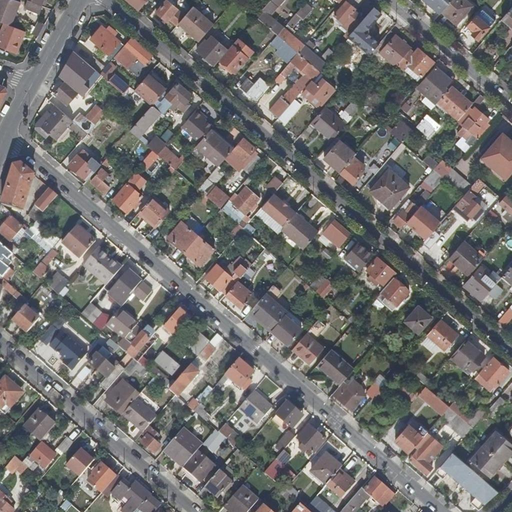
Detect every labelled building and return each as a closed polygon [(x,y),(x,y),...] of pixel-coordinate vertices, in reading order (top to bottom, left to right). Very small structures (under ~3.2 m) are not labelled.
[(14,0),(0,0),(0,22),(2,23),(10,27),(19,2),(14,0)] [(148,0),(125,0),(139,11),(148,0)] [(249,0),(237,0),(257,17),(262,11),(249,0)] [(257,17),(278,35),(284,28),(271,17),(279,8),(276,6),(280,0),(271,0),(262,11),(257,17)] [(425,0),(441,14),(443,12),(453,0),(425,0)] [(465,0),(453,0),(443,12),(457,24),(472,6),(467,2),(465,0)] [(169,20),(176,26),(178,24),(185,16),(173,6),(168,1),(167,1),(156,13),(167,22),(169,20)] [(37,15),(40,7),(28,2),(25,10),(37,15)] [(349,37),(357,28),(356,27),(363,18),(352,9),(353,8),(346,2),(334,16),(343,24),(340,27),(347,33),(343,38),(346,41),(349,37)] [(284,28),(278,35),(279,36),(286,42),(299,53),(302,49),(289,36),(292,33),(288,30),(299,19),(301,20),(310,10),(304,4),(284,28)] [(178,24),(200,41),(215,24),(194,6),(185,16),(178,24)] [(376,48),(380,44),(366,32),(381,14),(374,8),(357,28),(349,37),(370,55),(376,48)] [(511,8),(502,19),(511,27),(511,8)] [(479,41),(490,28),(476,16),(467,27),(473,32),(471,34),(479,41)] [(38,37),(45,25),(39,22),(31,35),(38,37)] [(22,40),(25,33),(10,27),(2,23),(0,31),(0,47),(20,55),(25,42),(22,40)] [(120,51),(124,45),(113,36),(116,33),(110,27),(107,30),(102,26),(91,39),(113,58),(120,51)] [(410,50),(411,49),(390,32),(380,44),(376,48),(397,66),(398,64),(410,50)] [(286,42),(279,36),(272,43),(279,49),(286,42)] [(155,58),(131,37),(124,45),(120,51),(126,56),(127,62),(141,74),(155,58)] [(197,51),(215,65),(220,60),(227,51),(212,38),(207,43),(205,41),(197,51)] [(313,49),(307,43),(302,49),(299,53),(319,71),(324,65),(310,53),(313,49)] [(227,51),(220,60),(235,73),(248,59),(233,45),(227,51)] [(415,54),(410,50),(398,64),(405,71),(409,67),(421,77),(434,63),(419,49),(415,54)] [(492,58),(498,63),(506,54),(500,49),(492,58)] [(322,58),(327,62),(334,54),(329,50),(322,58)] [(276,64),(282,57),(277,52),(270,60),(276,64)] [(299,53),(284,70),(288,74),(296,64),(308,74),(294,90),(299,94),(319,71),(299,53)] [(93,56),(87,63),(100,73),(105,67),(93,56)] [(105,67),(100,73),(122,93),(128,86),(112,71),(117,65),(111,60),(105,67)] [(445,89),(452,81),(437,68),(423,83),(432,90),(426,96),(436,104),(439,101),(440,100),(442,98),(448,91),(445,89)] [(288,75),(294,82),(301,76),(294,69),(288,75)] [(140,83),(139,84),(135,90),(152,105),(158,98),(166,89),(163,87),(166,84),(151,71),(142,80),(140,83)] [(242,86),(258,101),(264,93),(248,79),(242,86)] [(333,94),(337,90),(323,79),(317,86),(313,82),(307,89),(322,101),(330,92),(333,94)] [(53,95),(49,101),(55,106),(61,111),(78,92),(65,81),(53,95)] [(188,102),(194,96),(178,83),(165,97),(177,107),(178,106),(185,113),(191,105),(188,102)] [(459,120),(469,108),(473,105),(452,86),(448,91),(442,98),(440,100),(439,101),(459,120)] [(294,90),(284,101),(289,105),(299,94),(294,90)] [(477,110),(486,99),(481,95),(473,105),(469,108),(472,111),(475,108),(477,110)] [(269,110),(278,118),(288,107),(289,105),(284,101),(280,97),(269,110)] [(152,105),(130,131),(138,138),(160,113),(157,110),(163,103),(158,98),(152,105)] [(346,111),(353,117),(361,107),(354,101),(346,111)] [(81,141),(87,134),(85,132),(79,127),(61,111),(55,106),(48,113),(49,115),(40,127),(55,140),(66,128),(81,141)] [(288,107),(278,118),(284,123),(294,113),(288,107)] [(325,107),(311,123),(332,140),(345,125),(325,107)] [(463,137),(482,115),(477,110),(475,108),(472,111),(469,108),(459,120),(458,121),(461,124),(464,128),(459,134),(463,137)] [(204,115),(197,109),(181,127),(199,142),(211,128),(213,127),(202,118),(204,115)] [(427,115),(417,126),(430,138),(440,127),(427,115)] [(479,139),(490,127),(487,124),(489,121),(482,115),(463,137),(467,140),(472,134),(475,136),(479,139)] [(390,132),(400,144),(412,133),(401,121),(390,132)] [(79,127),(85,132),(90,127),(84,122),(79,127)] [(234,147),(211,128),(199,142),(195,147),(217,166),(227,156),(231,151),(234,147)] [(160,137),(165,141),(172,133),(167,129),(160,137)] [(511,141),(503,134),(481,159),(506,180),(511,172),(511,141)] [(157,154),(157,155),(164,147),(165,146),(156,137),(151,143),(142,136),(140,139),(152,150),(157,154)] [(243,138),(237,144),(234,147),(232,150),(248,164),(251,160),(251,159),(255,155),(253,152),(256,149),(243,138)] [(325,159),(341,172),(354,157),(356,154),(340,141),(325,159)] [(157,155),(175,170),(180,165),(182,162),(164,147),(157,155)] [(152,150),(142,162),(146,166),(157,154),(152,150)] [(232,150),(231,151),(227,156),(243,170),(248,164),(232,150)] [(90,171),(92,173),(98,167),(89,159),(86,162),(79,156),(77,158),(75,157),(68,165),(83,178),(90,171)] [(107,156),(100,165),(104,168),(111,160),(107,156)] [(354,157),(341,172),(354,184),(364,172),(361,170),(364,167),(354,157)] [(427,157),(423,161),(433,170),(434,171),(438,166),(427,157)] [(23,211),(34,175),(20,163),(13,165),(1,204),(23,211)] [(449,174),(439,165),(438,166),(434,171),(444,179),(449,174)] [(214,183),(223,172),(215,166),(207,176),(214,183)] [(109,188),(106,185),(103,182),(105,180),(108,176),(101,169),(90,181),(104,194),(109,188)] [(464,197),(473,187),(453,169),(449,174),(444,179),(464,197)] [(390,208),(409,187),(390,170),(371,192),(390,208)] [(434,171),(433,170),(425,180),(435,190),(444,179),(434,171)] [(273,195),(284,182),(277,175),(266,188),(273,195)] [(112,188),(116,192),(125,182),(121,178),(112,188)] [(202,184),(198,189),(206,195),(214,185),(207,179),(202,184)] [(444,179),(435,190),(452,204),(454,202),(457,205),(464,197),(444,179)] [(457,205),(453,210),(467,222),(471,218),(476,223),(489,207),(475,195),(484,184),(479,179),(473,187),(464,197),(457,205)] [(127,214),(142,197),(127,185),(113,201),(127,214)] [(207,196),(221,209),(230,199),(216,186),(207,196)] [(189,194),(192,196),(194,194),(198,190),(195,187),(189,194)] [(221,209),(244,229),(248,225),(241,219),(259,199),(246,187),(238,196),(235,194),(230,199),(221,209)] [(58,196),(50,189),(38,203),(29,214),(29,217),(35,222),(58,196)] [(211,201),(198,190),(194,194),(207,206),(211,201)] [(273,195),(262,208),(284,227),(296,214),(273,195)] [(511,214),(511,200),(506,196),(500,203),(511,214)] [(154,228),(169,211),(153,197),(138,214),(154,228)] [(407,201),(393,217),(396,220),(394,222),(401,228),(406,223),(419,208),(414,203),(412,206),(407,201)] [(13,215),(1,204),(0,207),(0,213),(8,220),(0,229),(0,234),(9,242),(23,227),(11,216),(13,215)] [(419,208),(406,223),(426,240),(435,231),(441,224),(421,206),(419,208)] [(284,227),(282,230),(304,249),(317,234),(306,224),(307,223),(296,214),(284,227)] [(322,233),(338,247),(350,234),(334,220),(322,233)] [(167,238),(184,252),(198,236),(181,222),(167,238)] [(61,240),(52,250),(33,272),(38,277),(66,244),(69,247),(71,246),(77,251),(83,245),(88,250),(95,242),(77,226),(71,233),(69,232),(62,241),(61,240)] [(426,240),(424,243),(430,249),(440,236),(435,231),(426,240)] [(198,236),(184,252),(200,266),(214,249),(198,236)] [(463,242),(449,258),(457,265),(458,264),(470,275),(483,260),(463,242)] [(362,266),(372,255),(358,243),(346,257),(354,265),(357,262),(362,266)] [(21,263),(0,244),(0,276),(3,279),(6,282),(18,268),(17,267),(21,263)] [(327,258),(331,254),(325,249),(321,253),(327,258)] [(121,269),(98,250),(83,266),(106,286),(121,269)] [(270,265),(275,257),(268,253),(263,260),(270,265)] [(393,277),(397,274),(378,257),(366,271),(385,287),(393,277)] [(205,277),(220,290),(232,277),(217,264),(205,277)] [(235,273),(241,278),(247,270),(240,264),(234,272),(235,273)] [(466,287),(482,301),(496,285),(486,276),(488,273),(482,268),(466,287)] [(352,279),(357,273),(352,270),(347,275),(352,279)] [(120,305),(141,282),(129,271),(108,295),(120,305)] [(57,272),(47,285),(53,290),(64,278),(57,272)] [(363,276),(359,272),(354,278),(358,282),(363,276)] [(220,290),(226,295),(237,281),(241,278),(235,273),(232,277),(220,290)] [(321,276),(311,288),(317,292),(326,280),(321,276)] [(402,285),(393,277),(385,287),(382,290),(381,292),(387,297),(382,302),(392,310),(409,291),(409,288),(404,284),(402,285)] [(64,278),(53,290),(59,295),(69,283),(64,278)] [(326,280),(317,292),(322,297),(333,286),(326,280)] [(237,281),(226,295),(241,308),(253,295),(237,281)] [(18,292),(7,283),(3,288),(14,297),(18,292)] [(143,283),(134,292),(144,301),(152,291),(143,283)] [(371,293),(376,297),(381,292),(382,290),(380,288),(378,290),(376,288),(371,293)] [(24,305),(28,301),(18,292),(14,297),(24,305)] [(265,294),(249,312),(271,331),(271,330),(285,315),(286,313),(265,294)] [(169,302),(158,314),(164,319),(175,307),(169,302)] [(91,304),(82,314),(89,320),(98,310),(91,304)] [(39,318),(24,305),(12,319),(27,332),(39,318)] [(419,333),(432,318),(419,306),(406,322),(419,333)] [(172,341),(191,319),(180,309),(166,325),(170,328),(169,330),(171,332),(167,337),(172,341)] [(119,310),(109,323),(126,337),(118,346),(126,352),(142,333),(135,326),(137,325),(119,310)] [(285,315),(271,330),(288,344),(301,329),(285,315)] [(309,332),(320,336),(325,323),(313,319),(309,332)] [(440,320),(427,336),(444,351),(458,336),(440,320)] [(49,328),(40,339),(46,344),(55,333),(49,328)] [(182,343),(198,356),(199,355),(209,343),(193,330),(182,343)] [(89,353),(62,331),(49,346),(60,355),(62,354),(66,358),(64,361),(73,369),(78,364),(79,364),(89,353)] [(142,333),(126,352),(127,353),(133,359),(146,370),(153,362),(144,354),(150,347),(146,344),(150,340),(142,333)] [(306,333),(293,349),(310,364),(324,348),(306,333)] [(485,357),(466,340),(451,357),(463,369),(467,366),(473,371),(485,357)] [(209,343),(199,355),(207,361),(216,350),(209,343)] [(113,354),(104,346),(89,363),(103,376),(105,378),(113,368),(109,364),(111,361),(109,359),(113,354)] [(332,348),(317,365),(340,384),(341,383),(355,367),(332,348)] [(162,352),(155,360),(172,375),(179,367),(162,352)] [(127,353),(113,368),(105,378),(99,385),(106,391),(123,371),(133,359),(127,353)] [(242,355),(225,374),(241,388),(242,387),(248,380),(254,373),(243,362),(246,358),(242,355)] [(496,387),(509,371),(493,358),(480,374),(496,387)] [(146,370),(133,359),(123,371),(130,377),(137,369),(144,376),(148,372),(146,370)] [(71,384),(78,389),(90,369),(83,365),(71,384)] [(191,365),(169,390),(175,395),(177,397),(199,372),(191,365)] [(317,365),(315,368),(337,387),(340,384),(317,365)] [(422,384),(428,380),(423,372),(417,375),(422,384)] [(12,407),(18,400),(14,398),(21,391),(6,379),(0,385),(0,400),(2,399),(12,407)] [(337,387),(332,393),(352,410),(361,400),(359,398),(361,396),(356,392),(361,387),(353,379),(346,387),(341,383),(340,384),(337,387)] [(392,386),(405,397),(411,390),(398,379),(392,386)] [(248,380),(242,387),(246,390),(252,384),(248,380)] [(135,399),(139,395),(123,381),(106,401),(121,415),(123,414),(135,399)] [(366,393),(372,398),(381,388),(375,383),(366,393)] [(372,398),(369,401),(373,405),(386,389),(383,386),(381,388),(372,398)] [(405,397),(409,401),(415,394),(411,390),(405,397)] [(14,398),(18,400),(24,393),(21,391),(14,398)] [(253,392),(240,408),(257,424),(271,408),(253,392)] [(409,401),(411,403),(417,396),(415,394),(409,401)] [(444,402),(435,394),(429,400),(438,408),(444,402)] [(507,401),(500,396),(485,413),(491,419),(507,401)] [(186,404),(191,410),(198,405),(193,398),(186,404)] [(149,425),(156,417),(135,399),(123,414),(144,431),(149,425)] [(471,418),(453,402),(450,407),(467,422),(471,418)] [(298,417),(301,414),(287,403),(277,415),(290,427),(296,420),(298,422),(300,419),(298,417)] [(440,417),(464,438),(468,433),(473,428),(472,427),(467,422),(450,407),(440,417)] [(197,414),(206,421),(210,416),(201,409),(197,414)] [(41,443),(56,426),(40,411),(25,428),(41,443)] [(477,411),(471,418),(467,422),(472,427),(482,415),(477,411)] [(225,424),(218,433),(224,438),(232,444),(233,446),(237,442),(235,441),(239,436),(225,424)] [(159,433),(149,425),(144,431),(141,434),(145,437),(142,442),(155,453),(161,446),(153,439),(159,433)] [(314,453),(325,440),(309,425),(297,438),(314,453)] [(395,441),(409,454),(420,441),(423,437),(409,425),(395,441)] [(204,444),(184,427),(166,449),(176,458),(178,456),(186,464),(198,451),(204,444)] [(482,444),(501,461),(511,448),(511,445),(494,430),(482,444)] [(286,448),(296,436),(290,431),(279,443),(286,448)] [(423,437),(420,441),(423,444),(409,460),(426,474),(432,467),(423,459),(437,442),(427,433),(423,437)] [(59,448),(65,453),(74,443),(68,438),(59,448)] [(232,444),(224,438),(222,441),(229,447),(232,444)] [(56,456),(43,444),(28,460),(36,466),(38,463),(45,469),(56,456)] [(488,475),(501,461),(482,444),(469,459),(488,475)] [(67,466),(80,477),(96,459),(89,454),(88,455),(81,449),(67,466)] [(285,449),(277,458),(283,462),(290,453),(285,449)] [(215,466),(198,451),(186,464),(184,467),(202,482),(215,466)] [(474,492),(486,503),(499,491),(486,480),(485,481),(460,461),(461,459),(452,452),(433,473),(442,481),(453,468),(477,488),(474,492)] [(311,471),(326,484),(340,469),(341,467),(326,454),(311,471)] [(15,457),(6,467),(13,472),(16,469),(21,462),(15,457)] [(21,462),(16,469),(20,473),(26,466),(23,463),(21,462)] [(102,495),(116,478),(102,465),(99,465),(91,474),(93,476),(87,482),(102,495)] [(279,475),(288,484),(295,477),(287,468),(279,475)] [(340,469),(326,484),(341,498),(352,485),(345,479),(348,476),(340,469)] [(231,482),(218,471),(205,486),(218,497),(231,482)] [(372,475),(340,511),(354,511),(365,500),(366,501),(370,497),(382,507),(394,494),(372,475)] [(345,479),(352,485),(355,482),(348,476),(345,479)] [(125,498),(131,503),(139,510),(150,497),(136,484),(131,488),(124,481),(112,495),(121,503),(125,498)] [(243,485),(225,506),(231,511),(248,511),(260,500),(243,485)] [(289,485),(285,490),(295,499),(299,494),(289,485)] [(0,511),(12,511),(14,510),(7,505),(10,501),(6,497),(9,494),(0,487),(0,511)] [(139,510),(141,511),(155,511),(160,506),(150,497),(139,510)] [(63,500),(60,508),(66,511),(70,503),(63,500)] [(141,511),(139,510),(131,503),(123,511),(141,511)] [(310,511),(306,508),(300,503),(292,511),(310,511)]
